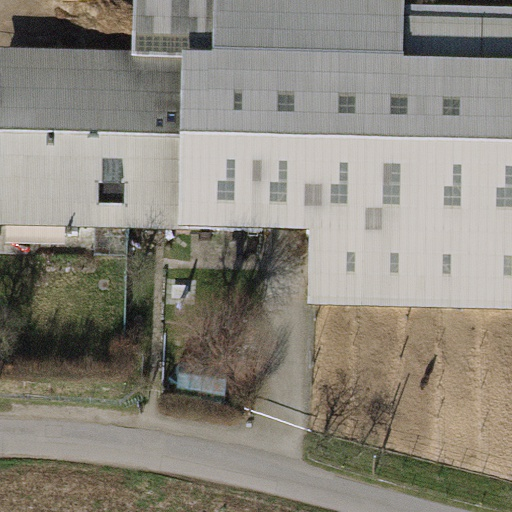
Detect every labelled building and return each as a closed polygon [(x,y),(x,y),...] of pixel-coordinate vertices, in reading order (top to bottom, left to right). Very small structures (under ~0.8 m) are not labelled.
[(140,0),(140,55),(214,57),(215,0),(140,0)] [(408,0),(215,0),(214,70),(511,77),(511,18),(408,16),(408,8),(408,0)] [(130,228),(210,230),(214,70),(214,57),(140,55),(6,52),(4,141),(132,144),(130,228)] [(511,77),(214,70),(210,230),(316,233),(511,237),(511,77)] [(132,144),(4,141),(2,225),(130,228),(132,144)] [(511,308),(511,237),(316,233),(314,304),(511,308)]
